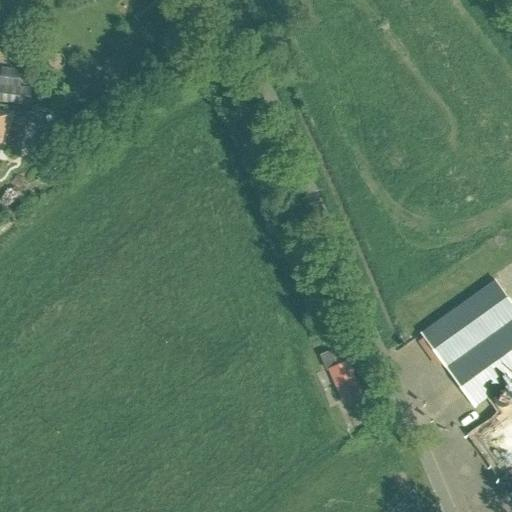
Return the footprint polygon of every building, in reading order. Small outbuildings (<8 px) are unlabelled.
[(0,97),(30,100),(32,85),(0,82),(0,97)] [(9,115),(0,112),(0,142),(2,143),(9,115)] [(496,392),(507,408),(511,404),(511,303),(495,280),(422,334),(475,407),(496,392)] [(329,369),(343,401),(361,394),(341,346),(330,351),(337,366),(329,369)] [(509,494),(511,491),(511,478),(503,485),(509,494)]
